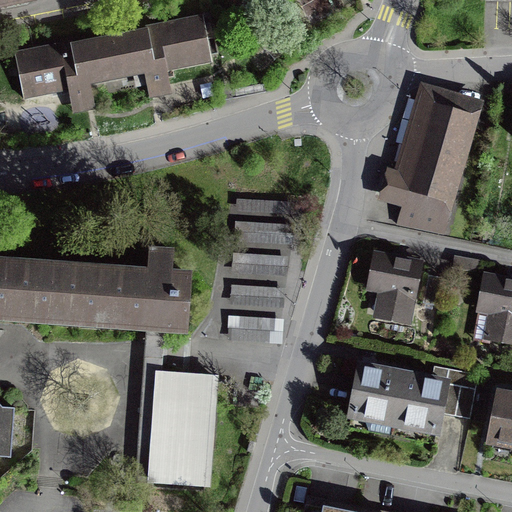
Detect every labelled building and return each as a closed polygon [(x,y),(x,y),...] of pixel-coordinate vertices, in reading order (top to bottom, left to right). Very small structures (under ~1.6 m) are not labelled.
[(40,0),(0,0),(0,14),(41,6),(40,0)] [(207,17),(17,57),(27,105),(70,95),(75,118),(97,113),(92,91),(146,79),(151,104),(178,98),(174,78),(218,69),(207,17)] [(398,218),(446,225),(487,95),(429,79),(405,164),(393,161),(383,194),(403,200),(398,218)] [(290,192),(236,190),(230,335),(284,337),(290,192)] [(0,479),(0,457),(11,458),(14,408),(3,408),(0,404),(0,315),(157,328),(187,330),(194,278),(176,277),(178,250),(152,249),(150,271),(0,260),(0,479)] [(374,320),(412,328),(425,262),(374,251),(365,293),(379,296),(374,320)] [(437,305),(442,277),(429,275),(424,303),(437,305)] [(485,344),(511,349),(511,282),(485,277),(476,317),(490,320),(485,344)] [(350,423),(442,442),(453,388),(362,368),(350,423)] [(157,378),(150,488),(213,492),(220,382),(157,378)] [(511,398),(501,396),(490,450),(511,454),(511,398)] [(323,511),(325,505),(311,502),(308,511),(323,511)]
